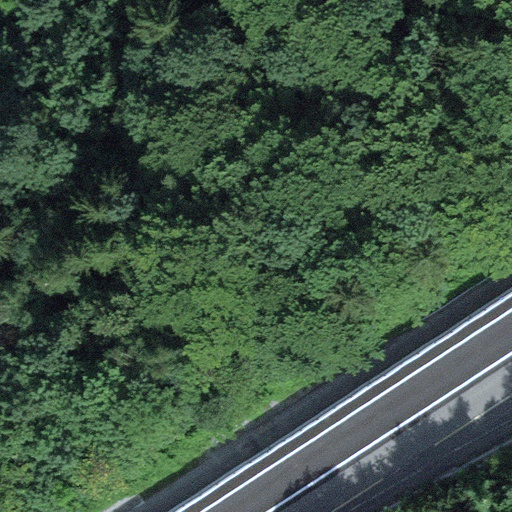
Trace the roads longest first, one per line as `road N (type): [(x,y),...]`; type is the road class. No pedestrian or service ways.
road 1 (trunk): [(511,349),(281,501)]
road 2 (trunk): [(281,501),(511,391)]
